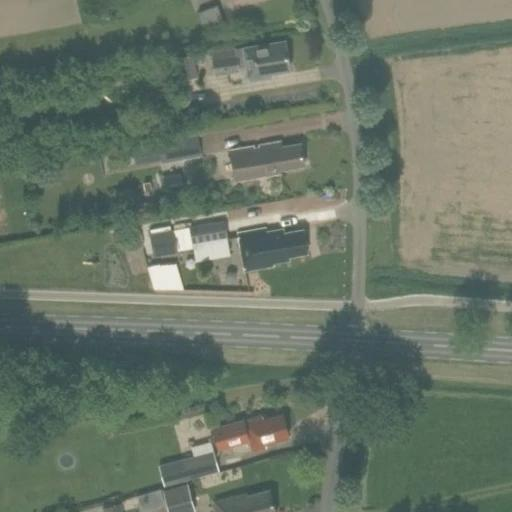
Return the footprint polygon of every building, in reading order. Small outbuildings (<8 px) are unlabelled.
[(222,19),(217,5),(198,12),(203,26),(222,19)] [(289,70),(284,40),(211,52),(215,74),(239,70),(238,63),(245,62),(248,80),(267,77),(266,74),(289,70)] [(178,57),(182,80),(197,77),(193,55),(178,57)] [(201,156),(197,134),(133,146),(136,160),(147,158),(148,161),(160,159),(161,163),(201,156)] [(281,146),(280,142),(230,151),(234,179),(264,175),(281,172),(281,169),(305,166),(300,143),(281,146)] [(224,219),(189,225),(192,242),(227,236),(225,222),(224,219)] [(150,233),(154,256),(177,252),(173,229),(150,233)] [(265,233),(264,229),(239,233),(245,269),(267,265),(267,262),(288,258),(288,255),(307,251),(303,230),(283,233),(283,230),(265,233)] [(262,418),(262,417),(261,414),(213,426),(219,448),(249,439),(252,450),(265,447),(264,443),(288,437),(281,414),(262,418)] [(219,471),(214,450),(158,464),(164,486),(219,471)] [(162,490),(168,511),(195,511),(187,483),(162,490)] [(214,501),(217,511),(274,511),(269,490),(246,496),(245,493),(214,501)] [(102,507),(103,511),(122,511),(120,502),(102,507)]
